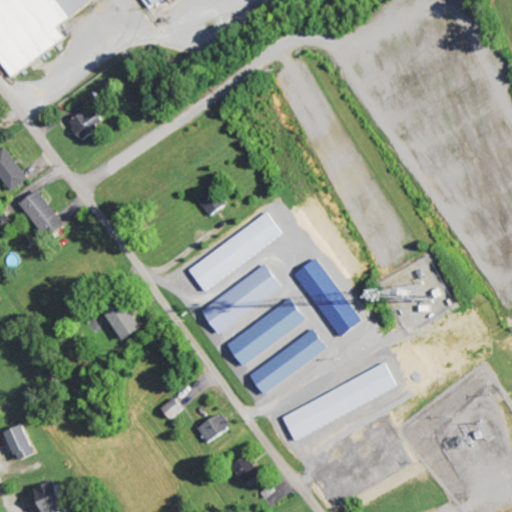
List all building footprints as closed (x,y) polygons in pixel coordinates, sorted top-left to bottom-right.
[(0,0),(0,52),(17,78),(73,39),(63,26),(100,0),(147,0),(154,10),(168,0),(0,0)] [(93,111),(75,119),(85,139),(112,127),(104,109),(94,114),(93,111)] [(0,166),(18,192),(35,179),(12,147),(0,155),(0,166)] [(231,207),(218,187),(202,196),(215,217),(231,207)] [(72,225),(44,190),(26,205),(54,239),(72,225)] [(0,242),(18,225),(6,212),(0,217),(0,242)] [(289,235),(273,213),(194,268),(210,290),(289,235)] [(346,339),(370,323),(325,258),(301,274),(346,339)] [(208,308),(224,332),(290,289),(274,265),(208,308)] [(314,320),(298,298),(234,344),(250,366),(314,320)] [(148,331),(133,301),(114,311),(130,341),(148,331)] [(256,372),(270,393),(335,351),(322,330),(256,372)] [(404,389),(393,365),(289,414),(300,438),(404,389)] [(167,408),(177,419),(189,408),(179,397),(167,408)] [(235,431),(227,414),(202,426),(211,443),(235,431)] [(13,431),(25,463),(42,456),(30,425),(13,431)] [(251,486),(266,475),(252,455),(237,466),(251,486)]
